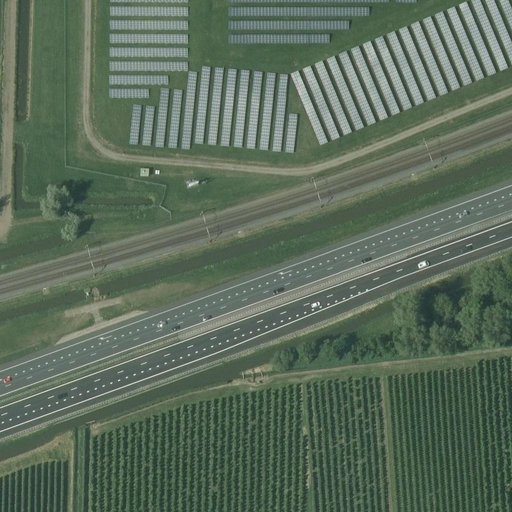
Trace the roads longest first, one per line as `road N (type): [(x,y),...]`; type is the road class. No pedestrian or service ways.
road 1 (motorway): [(511,201),(0,388)]
road 2 (motorway): [(0,415),(511,229)]
road 3 (track): [(444,0),(311,57),(218,55),(218,0)]
road 4 (track): [(0,230),(147,224),(165,211),(172,162)]
